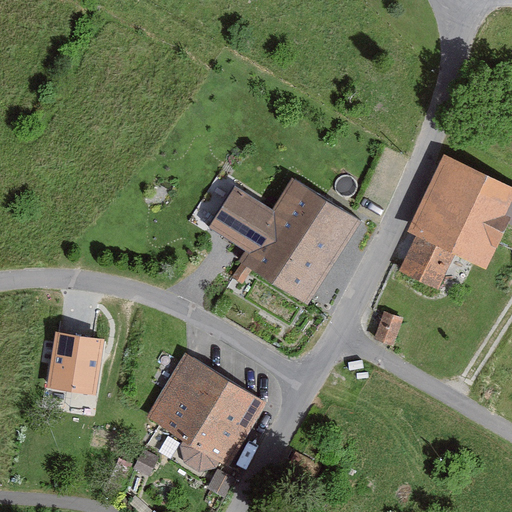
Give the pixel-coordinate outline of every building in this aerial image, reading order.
[(511,220),(511,182),(453,157),(405,271),(442,286),(459,247),(494,262),(511,220)] [(365,220),(301,180),(284,208),(255,189),(231,227),(258,244),(247,262),(312,303),(365,220)] [(407,316),(388,309),(379,334),(398,341),(407,316)] [(103,335),(57,329),(49,383),(95,389),(103,335)] [(272,401),(189,350),(150,414),(234,465),(272,401)]
